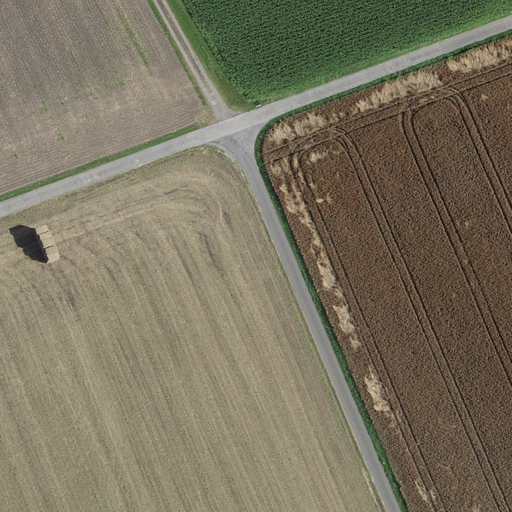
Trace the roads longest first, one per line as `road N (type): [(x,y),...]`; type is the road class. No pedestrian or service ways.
road 1 (residential): [(230,126),(393,511)]
road 2 (track): [(511,25),(230,126)]
road 3 (track): [(0,211),(230,126)]
road 4 (track): [(162,0),(230,126)]
